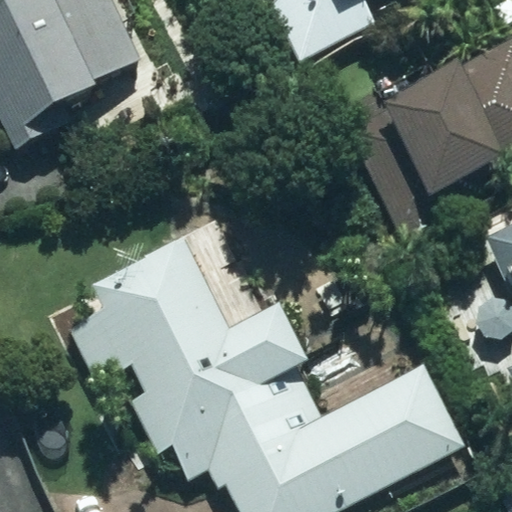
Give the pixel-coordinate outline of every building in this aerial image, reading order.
[(0,0),(0,141),(11,160),(149,79),(101,0),(37,0),(15,13),(7,0),(0,0)] [(274,0),(252,11),(289,87),(377,43),(359,5),(369,0),(274,0)] [(511,63),(511,62),(443,90),(430,94),(418,65),(338,97),(397,245),(450,223),(442,204),(511,176),(511,63)] [(511,239),(482,255),(494,278),(462,295),(511,388),(511,239)] [(167,482),(199,464),(225,511),(362,511),(462,458),(416,374),(307,434),(285,393),(312,378),(280,319),(231,345),(181,254),(87,304),(102,332),(63,353),(89,401),(115,386),(167,482)]
